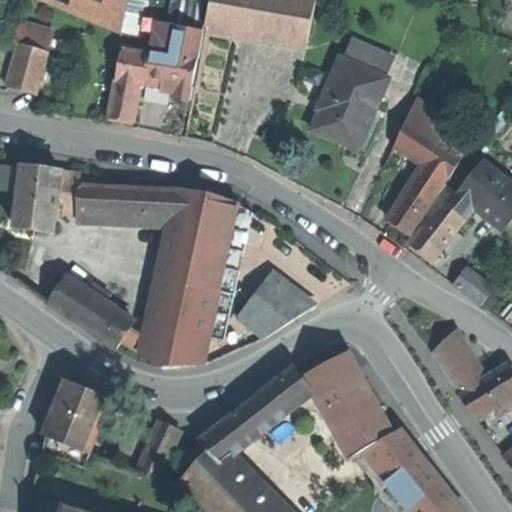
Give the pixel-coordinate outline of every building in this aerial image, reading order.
[(46,0),(121,34),(127,0),(46,0)] [(213,0),(209,25),(251,33),(288,40),(295,0),(213,0)] [(318,0),(295,0),(288,40),(308,44),(313,28),(318,0)] [(155,27),(150,53),(153,54),(154,50),(198,57),(201,57),(205,35),(155,27)] [(22,44),(17,60),(46,68),(51,52),(22,44)] [(123,48),(110,118),(135,123),(142,85),(149,81),(153,54),(150,53),(123,48)] [(154,50),(153,54),(149,81),(164,83),(181,86),(193,88),(198,57),(154,50)] [(334,139),(358,150),(390,79),(341,57),(318,108),(321,109),(312,129),(334,139)] [(38,95),(46,68),(17,60),(9,87),(38,95)] [(192,95),(193,88),(181,86),(181,91),(180,94),(192,95)] [(191,100),(192,95),(180,94),(181,91),(178,91),(177,98),(191,100)] [(418,98),(408,119),(465,156),(477,137),(418,98)] [(396,144),(428,164),(449,180),(467,157),(465,156),(408,119),(396,144)] [(438,195),(441,198),(467,218),(475,209),(478,204),(507,226),(511,219),(511,180),(472,150),(467,157),(449,180),(438,195)] [(428,164),(412,186),(433,201),(438,195),(449,180),(428,164)] [(0,190),(20,193),(24,169),(3,166),(0,190)] [(56,233),(59,215),(64,173),(24,168),(24,169),(20,193),(16,228),(56,233)] [(59,215),(78,215),(81,186),(82,176),(64,173),(59,215)] [(93,177),(82,176),(81,186),(92,187),(93,177)] [(78,215),(169,220),(170,191),(92,187),(81,186),(78,215)] [(399,227),(411,235),(433,201),(412,186),(389,220),(399,227)] [(178,220),(174,236),(230,249),(239,206),(207,195),(185,192),(170,191),(169,220),(178,220)] [(425,226),(411,245),(421,253),(432,261),(467,218),(441,198),(421,223),(425,226)] [(503,231),(507,226),(478,204),(475,209),(489,220),(503,231)] [(230,249),(221,291),(236,294),(253,213),(239,206),(230,249)] [(164,368),(205,364),(216,314),(221,291),(230,249),(174,236),(150,342),(147,358),(164,368)] [(455,284),(478,302),(490,285),(467,268),(455,284)] [(273,274),(239,320),(263,340),(315,306),(273,274)] [(69,275),(49,304),(81,326),(116,350),(121,343),(130,330),(135,322),(69,275)] [(150,342),(130,330),(121,343),(147,358),(150,342)] [(442,366),(460,395),(487,379),(464,344),(456,331),(432,353),(442,366)] [(349,354),(305,379),(348,460),(366,451),(393,436),(349,354)] [(460,395),(474,419),(511,395),(511,368),(510,365),(487,379),(460,395)] [(200,441),(208,450),(220,463),(312,393),(294,369),(255,398),(200,441)] [(43,434),(91,453),(113,400),(65,380),(54,407),(43,434)] [(480,426),(496,448),(511,436),(511,416),(505,407),(480,426)] [(136,471),(157,480),(180,431),(160,422),(136,471)] [(464,511),(402,431),(393,436),(366,451),(413,511),(464,511)] [(184,453),(193,466),(208,450),(200,441),(184,453)] [(193,466),(177,483),(206,511),(266,511),(220,463),(208,450),(193,466)]
